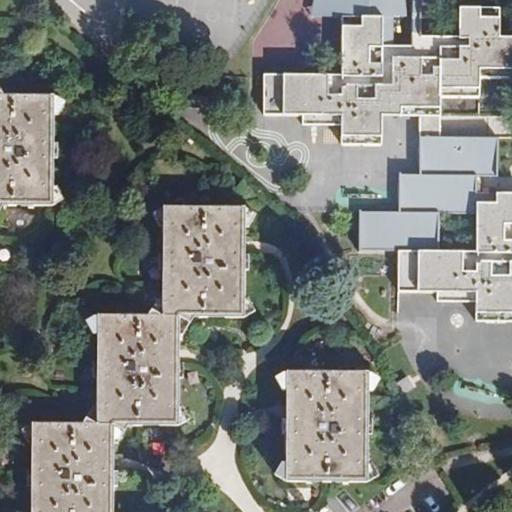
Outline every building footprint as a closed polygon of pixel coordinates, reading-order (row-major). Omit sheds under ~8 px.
[(314,0),(312,15),(342,15),(384,16),(383,46),(393,46),(393,16),(408,16),(405,0),(314,0)] [(342,74),(264,74),(264,113),(302,114),(302,124),(341,125),(341,144),(382,144),(382,115),(419,115),(441,115),(441,98),(480,98),(480,68),(511,67),(511,35),(500,35),(500,7),(460,6),(460,35),(413,35),(413,46),(393,46),(383,46),(384,16),(342,15),(342,74)] [(0,205),(55,206),(56,94),(0,93),(0,205)] [(443,98),(443,114),(474,115),(474,99),(443,98)] [(441,115),(419,115),(419,174),(400,174),(399,211),(359,211),(359,250),(399,250),(439,251),(440,214),(477,214),(477,201),(496,201),(496,192),(481,192),(481,176),(497,176),(497,138),(440,138),(441,115)] [(399,250),(398,292),(437,292),(437,301),(475,302),(475,321),(511,320),(511,191),(496,192),(496,201),(477,201),(477,214),(477,251),(439,251),(399,250)] [(114,511),(115,462),(115,427),(180,427),(181,355),(181,319),(246,319),(247,247),(247,207),(165,206),(164,315),(99,314),(98,423),(33,422),(31,511),(114,511)] [(285,412),(285,482),(367,483),(368,373),(285,372),(285,412)]
